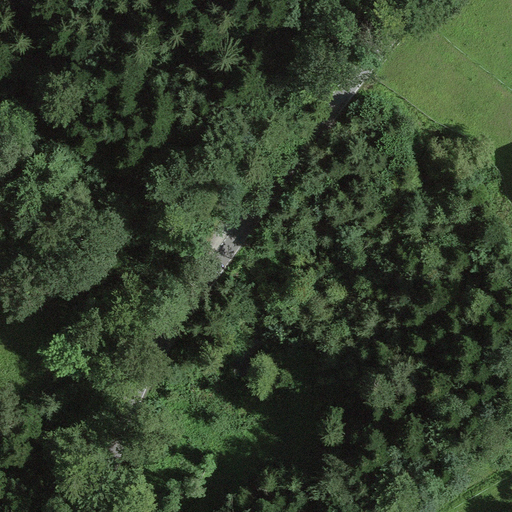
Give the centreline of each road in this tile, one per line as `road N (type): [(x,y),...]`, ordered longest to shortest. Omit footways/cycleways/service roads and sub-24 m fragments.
road 1 (unclassified): [(96,511),(117,434),(164,341),(318,120),(417,0)]
road 2 (track): [(138,385),(25,241)]
